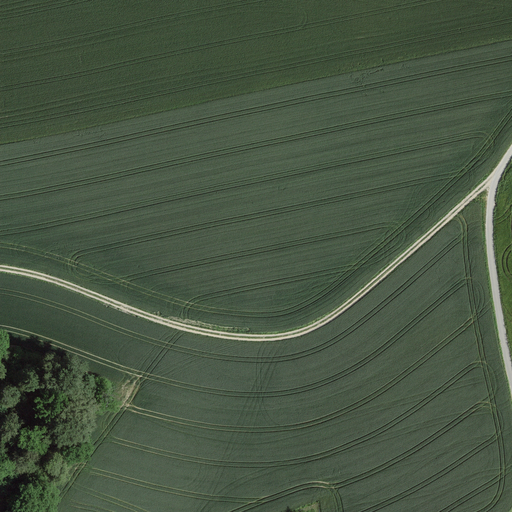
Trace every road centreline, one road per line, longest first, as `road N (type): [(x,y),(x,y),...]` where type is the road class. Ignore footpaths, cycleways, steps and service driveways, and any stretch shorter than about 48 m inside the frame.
road 1 (track): [(496,175),(333,314),(302,331),(263,337),(174,325),(0,268)]
road 2 (unclassified): [(511,380),(489,232),(491,191),(511,150)]
